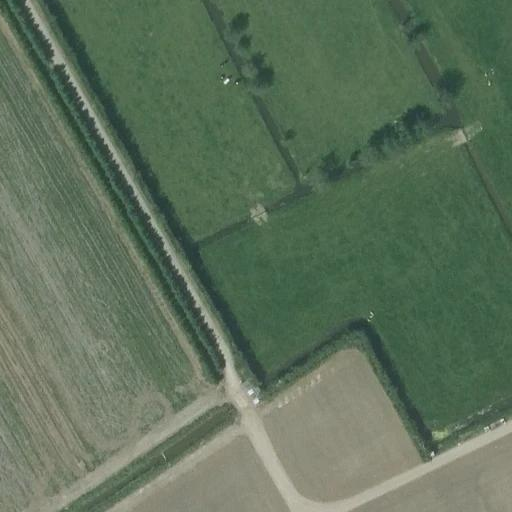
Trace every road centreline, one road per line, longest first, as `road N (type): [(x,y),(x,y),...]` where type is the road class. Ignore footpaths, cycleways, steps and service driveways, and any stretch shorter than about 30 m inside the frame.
road 1 (track): [(27,0),(303,511)]
road 2 (track): [(331,511),(511,424)]
